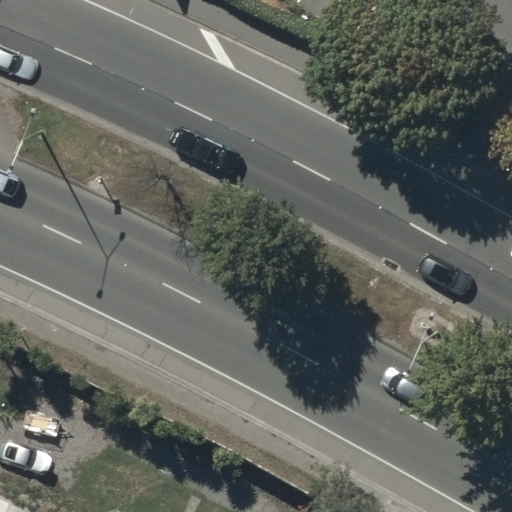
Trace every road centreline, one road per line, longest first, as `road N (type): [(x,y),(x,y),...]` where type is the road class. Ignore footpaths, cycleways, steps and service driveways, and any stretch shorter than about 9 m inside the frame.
road 1 (trunk): [(511,460),(321,353),(0,198)]
road 2 (trunk): [(0,20),(341,187),(511,282)]
